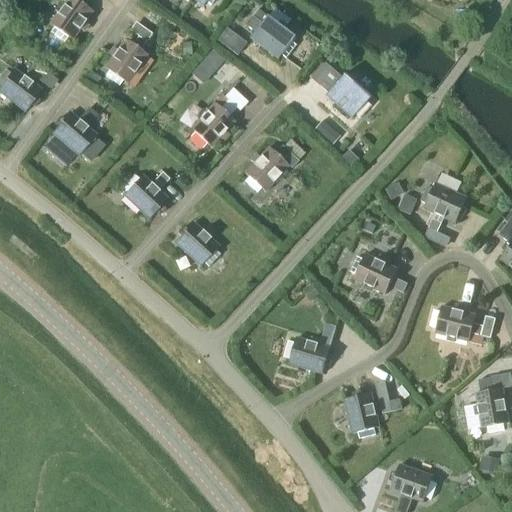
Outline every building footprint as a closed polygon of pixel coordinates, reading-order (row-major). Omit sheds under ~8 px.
[(91,14),(71,0),(67,0),(48,27),(52,29),(49,35),(63,44),(66,39),(70,42),(78,32),(82,34),(87,27),(83,24),(91,14)] [(181,0),(188,5),(190,1),(201,8),(204,4),(209,8),(214,0),(181,0)] [(246,27),(253,33),(248,40),(258,48),(256,52),(263,57),(265,53),(276,61),(279,57),(284,61),(294,47),(289,44),(292,40),(264,19),(260,24),(252,18),(246,27)] [(235,57),(244,45),(223,30),(215,42),(235,57)] [(145,57),(138,52),(144,44),(136,38),(130,46),(123,41),(116,52),(112,50),(107,57),(111,59),(103,70),(107,73),(103,78),(117,88),(121,83),(125,86),(145,57)] [(180,44),(181,57),(190,56),(189,43),(180,44)] [(198,67),(210,77),(222,63),(211,52),(198,67)] [(57,83),(33,65),(26,73),(50,91),(57,83)] [(35,100),(40,93),(12,71),(9,75),(4,72),(0,77),(0,96),(24,114),(29,107),(33,110),(38,103),(35,100)] [(368,100),(341,77),(323,97),(333,106),(331,109),(337,115),(340,112),(350,121),(353,117),(358,121),(369,108),(365,104),(368,100)] [(232,102),(247,107),(251,92),(237,88),(232,102)] [(233,124),(213,105),(189,131),(193,134),(188,139),(201,151),(205,146),(209,150),(218,140),(221,143),(227,136),(224,133),(233,124)] [(79,120),(89,128),(98,117),(88,109),(79,120)] [(56,129),(50,136),(77,159),(80,155),(85,159),(96,146),(92,142),(95,138),(68,115),(62,122),(59,119),(53,126),(56,129)] [(324,142),(332,133),(320,122),(312,131),(324,142)] [(263,194),(287,168),(267,150),(258,159),(255,156),(249,163),(252,166),(243,175),(247,179),(242,183),(255,195),(259,191),(263,194)] [(346,151),(338,160),(351,173),(359,164),(346,151)] [(297,162),(288,154),(281,162),(287,168),(290,171),(297,163),(297,162)] [(160,174),(154,181),(161,188),(168,181),(160,174)] [(160,208),(166,202),(140,178),(137,181),(132,177),(121,190),(125,194),(122,198),(147,222),(154,215),(157,218),(163,211),(160,208)] [(385,192),(390,202),(393,201),(401,197),(395,186),(385,192)] [(463,209),(466,201),(434,186),(432,190),(427,188),(420,204),(425,206),(423,211),(455,225),(459,217),(463,219),(466,211),(463,209)] [(416,202),(403,196),(398,206),(396,211),(409,218),(416,202)] [(437,234),(441,226),(432,222),(428,230),(437,234)] [(511,247),(511,245),(511,222),(498,238),(507,245),(511,247)] [(179,238),(173,245),(199,269),(202,265),(207,270),(218,257),(214,253),(217,249),(191,225),(185,232),(182,229),(176,235),(179,238)] [(505,254),(500,262),(511,270),(511,245),(511,247),(507,245),(502,252),(505,254)] [(353,282),(385,296),(396,272),(384,266),(386,262),(378,259),(376,263),(364,257),(362,262),(357,259),(349,275),(355,277),(353,282)] [(398,282),(394,291),(403,295),(407,286),(398,282)] [(311,288),(302,295),(309,304),(318,297),(311,288)] [(468,344),(470,336),(491,341),(496,321),(486,319),(483,328),(473,325),(475,318),(462,315),(463,310),(455,308),(454,312),(441,309),(440,314),(434,313),(429,329),(435,331),(434,336),(468,344)] [(335,329),(338,319),(328,316),(326,326),(335,329)] [(327,359),(330,350),(296,340),(294,345),(288,343),(284,360),(290,362),(288,367),(322,376),(325,367),(329,369),(331,360),(327,359)] [(385,385),(376,387),(383,416),(393,413),(385,385)] [(481,431),(486,430),(508,426),(506,413),(510,412),(509,403),(504,404),(502,391),(475,396),(481,431)] [(353,400),(344,402),(352,437),(357,435),(359,441),(375,437),(374,431),(379,430),(370,396),(361,398),(360,394),(352,396),(353,400)] [(500,460),(481,457),(479,470),(497,473),(500,460)] [(393,484),(390,493),(423,505),(425,500),(431,502),(436,486),(430,484),(432,479),(399,467),(396,476),(392,475),(389,483),(393,484)] [(407,511),(409,506),(398,502),(394,511),(407,511)]
